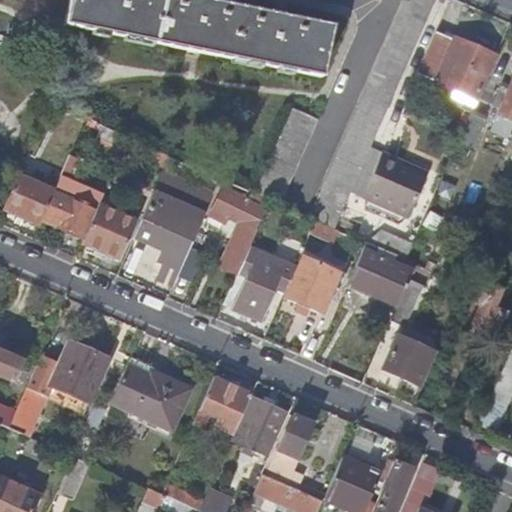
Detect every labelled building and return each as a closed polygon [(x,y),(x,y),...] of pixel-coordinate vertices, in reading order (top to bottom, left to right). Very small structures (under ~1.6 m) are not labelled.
[(67,0),(62,27),(319,79),(329,28),(285,19),(285,15),(270,12),(269,15),(209,3),(210,0),(209,0),(193,0),(194,0),(192,0),(67,0)] [(404,0),(309,221),(314,223),(333,232),(434,0),(404,0)] [(452,44),(433,36),(414,77),(472,102),(491,59),(458,45),(454,43),(452,44)] [(499,106),(511,112),(511,75),(510,81),(503,77),(495,97),(502,100),(499,106)] [(268,203),(278,207),(316,122),(291,111),(254,196),(268,203)] [(482,122),(468,116),(458,139),(456,144),(470,150),(482,122)] [(100,133),(94,147),(116,157),(122,143),(100,133)] [(399,169),(401,164),(380,155),(361,200),(407,220),(425,180),(399,169)] [(427,175),(401,164),(399,169),(425,180),(427,175)] [(2,211),(39,228),(41,223),(54,193),(17,177),(2,211)] [(237,274),(248,249),(255,232),(254,231),(267,204),(247,194),(242,204),(235,200),(236,198),(220,191),(209,217),(222,223),(224,218),(237,223),(242,226),(235,241),(230,239),(218,269),(236,277),(237,274)] [(96,211),(54,193),(41,223),(83,242),(96,211)] [(152,195),(132,241),(148,249),(155,232),(166,237),(155,265),(160,267),(154,282),(157,283),(154,291),(167,296),(175,279),(188,251),(202,217),(152,195)] [(135,223),(98,207),(96,211),(83,242),(81,246),(118,262),(135,223)] [(242,226),(237,223),(230,239),(235,241),(242,226)] [(333,232),(314,223),(309,235),(332,245),(337,233),(333,232)] [(375,250),(364,245),(346,287),(396,308),(404,290),(414,267),(405,263),(394,259),(390,266),(372,258),(375,250)] [(292,274),(294,269),(248,249),(237,274),(245,278),(237,296),(229,292),(223,307),(260,322),(274,290),(283,294),(292,274)] [(202,257),(188,251),(175,279),(189,285),(202,257)] [(511,271),(511,255),(508,254),(502,268),(511,271)] [(339,276),(299,258),(297,262),(294,269),(292,274),(293,275),(283,300),(322,316),(339,276)] [(464,289),(460,299),(470,303),(462,321),(492,334),(500,316),(491,312),(499,293),(487,288),(489,282),(471,274),(464,289)] [(396,308),(389,324),(403,330),(418,296),(404,290),(396,308)] [(430,355),(394,339),(379,372),(416,388),(430,355)] [(106,361),(67,344),(47,388),(87,405),(106,361)] [(0,378),(9,383),(7,388),(23,395),(34,369),(0,354),(0,378)] [(126,368),(109,405),(170,433),(189,391),(149,373),(147,377),(126,368)] [(511,374),(502,371),(488,403),(504,410),(511,391),(511,374)] [(211,380),(196,414),(216,422),(213,429),(231,437),(233,432),(248,399),(249,397),(211,380)] [(255,403),(248,399),(233,432),(255,442),(260,429),(246,423),(255,403)] [(269,457),(275,443),(272,441),(284,415),(255,403),(246,423),(260,429),(255,442),(263,445),(259,452),(269,457)] [(0,426),(7,430),(14,412),(0,406),(0,426)] [(9,430),(8,431),(16,434),(22,436),(30,419),(16,413),(9,430)] [(294,462),(309,427),(291,418),(276,453),(294,462)] [(278,460),(269,457),(265,464),(274,469),(278,460)] [(73,459),(56,497),(70,503),(87,465),(83,463),(73,459)] [(385,461),(378,476),(367,503),(374,507),(393,465),(385,461)] [(359,473),(338,463),(321,501),(346,511),(362,511),(367,503),(378,476),(361,469),(359,473)] [(367,503),(362,511),(392,511),(411,473),(393,465),(374,507),(367,503)] [(316,511),(320,504),(260,477),(252,495),(289,511),(316,511)] [(0,482),(0,511),(30,511),(37,499),(0,482)] [(232,497),(209,487),(205,495),(228,505),(232,497)] [(159,497),(163,499),(171,502),(176,493),(163,488),(159,497)] [(146,491),(141,503),(158,510),(163,499),(159,497),(146,491)] [(176,493),(171,502),(193,511),(197,511),(201,504),(176,493)] [(201,504),(197,511),(225,511),(228,505),(205,495),(201,504)]
